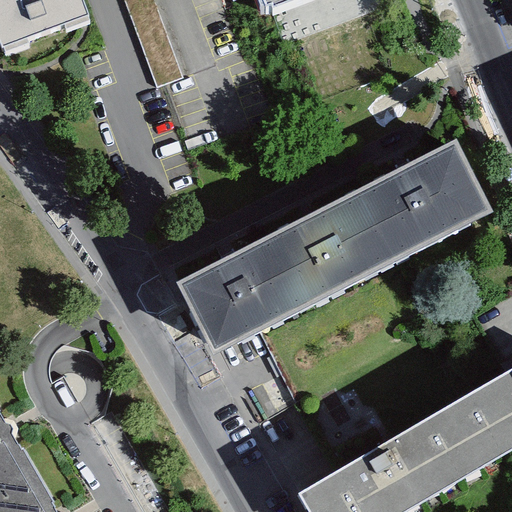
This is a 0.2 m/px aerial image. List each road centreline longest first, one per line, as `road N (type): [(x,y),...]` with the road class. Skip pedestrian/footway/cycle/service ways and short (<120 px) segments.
road 1 (residential): [(251,511),(125,297),(116,267),(0,107)]
road 2 (residential): [(464,0),(511,115)]
